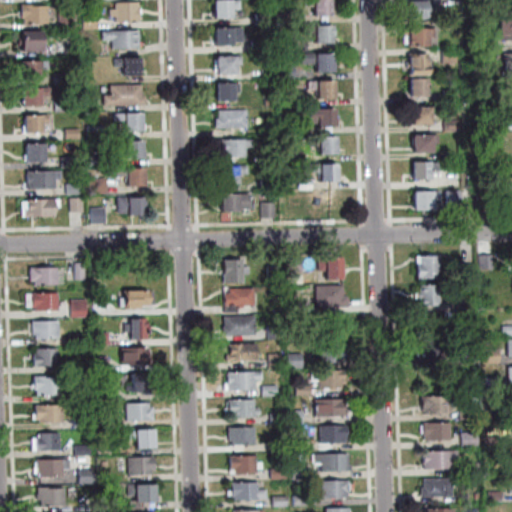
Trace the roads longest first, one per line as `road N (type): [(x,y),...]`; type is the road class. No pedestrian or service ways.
road 1 (residential): [(388,511),(372,0)]
road 2 (residential): [(192,511),(178,0)]
road 3 (residential): [(511,232),(0,243)]
